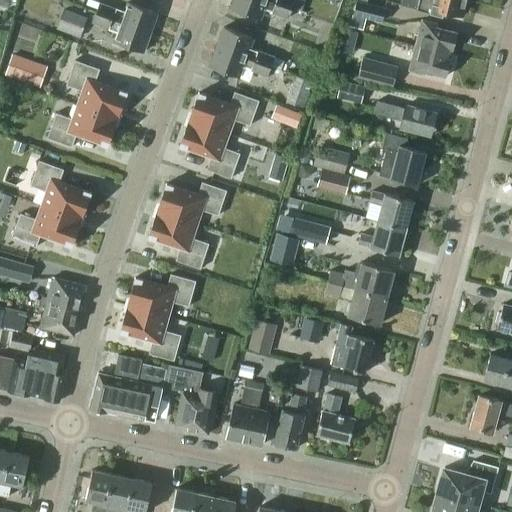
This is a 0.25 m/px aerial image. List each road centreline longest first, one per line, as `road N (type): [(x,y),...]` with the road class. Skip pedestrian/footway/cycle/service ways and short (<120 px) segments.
road 1 (residential): [(389,492),(511,35)]
road 2 (residential): [(69,423),(105,270),(203,0)]
road 3 (residential): [(389,492),(69,423)]
